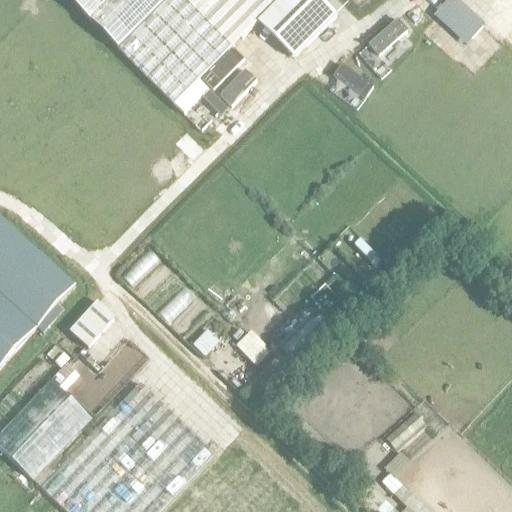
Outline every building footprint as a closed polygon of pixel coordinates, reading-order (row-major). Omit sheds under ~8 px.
[(67,0),(120,52),(184,116),(208,93),(199,84),(258,24),(282,0),(67,0)] [(318,0),(296,0),(263,34),(293,63),(337,18),(318,0)] [(481,22),(455,0),(447,0),(440,9),(471,35),(481,22)] [(396,21),(367,47),(377,58),(407,33),(396,21)] [(341,67),(332,79),(363,102),(372,89),(341,67)] [(0,371),(75,288),(0,220),(0,371)] [(96,299),(70,328),(87,343),(113,314),(96,299)] [(21,414),(62,454),(121,392),(80,353),(21,414)] [(42,491),(64,511),(163,511),(216,457),(140,386),(42,491)]
